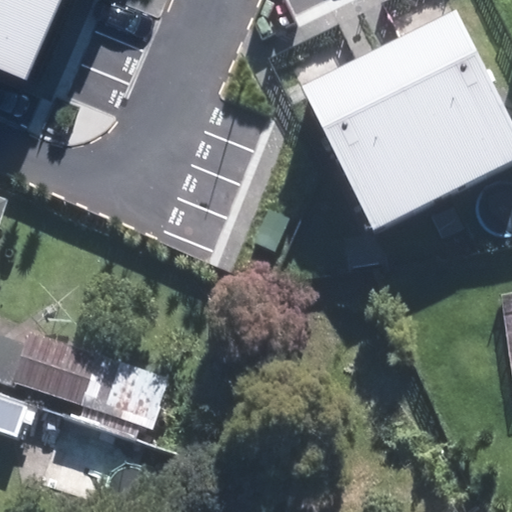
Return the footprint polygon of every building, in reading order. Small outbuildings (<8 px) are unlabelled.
[(0,0),(0,61),(25,73),(57,0),(0,0)] [(435,0),(355,0),(359,24),(437,14),(435,0)] [(449,205),(511,173),(511,136),(455,23),(377,62),(449,205)] [(161,93),(84,62),(55,137),(131,167),(161,93)] [(371,244),(449,205),(377,62),(299,101),(371,244)] [(0,385),(13,390),(14,387),(87,412),(90,406),(131,418),(146,374),(30,335),(25,347),(0,338),(0,234),(10,205),(0,201),(0,385)] [(441,421),(478,405),(446,331),(409,348),(441,421)] [(0,399),(0,434),(19,441),(30,409),(0,399)] [(134,442),(62,419),(46,469),(117,492),(134,442)]
